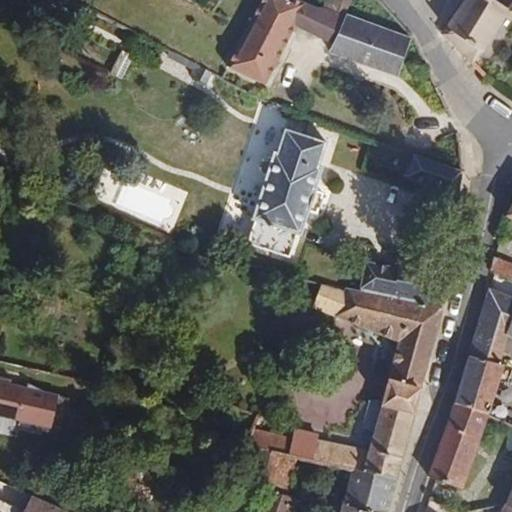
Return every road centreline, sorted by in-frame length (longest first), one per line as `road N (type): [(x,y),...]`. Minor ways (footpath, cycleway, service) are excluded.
road 1 (residential): [(504,140),(409,511)]
road 2 (residential): [(412,16),(459,100),(504,140)]
